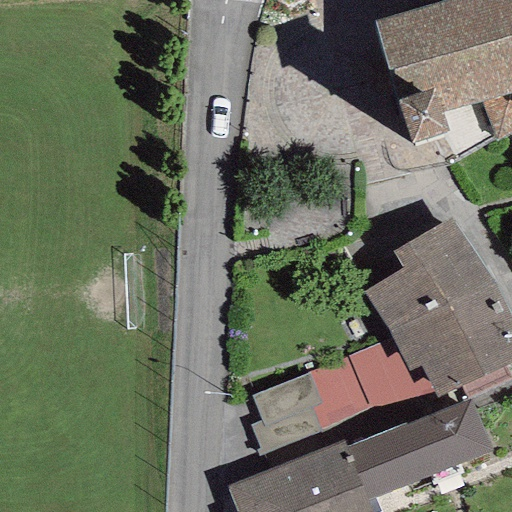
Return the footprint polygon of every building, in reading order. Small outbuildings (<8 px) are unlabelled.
[(440,114),(481,102),(496,140),(511,131),(511,0),(442,0),(374,21),(412,145),(447,132),(440,114)] [(420,366),(437,399),(511,363),(511,322),(490,276),(448,218),(392,252),(402,269),(363,292),(399,353),(409,372),(420,366)] [(261,420),(249,426),(268,471),(344,442),(346,448),(442,410),(437,399),(420,366),(409,372),(399,353),(386,357),(378,344),(251,397),(261,420)] [(366,501),(491,452),(468,399),(442,410),(346,448),(366,501)] [(369,511),(366,501),(346,448),(344,442),(268,471),(226,487),(236,511),(369,511)]
